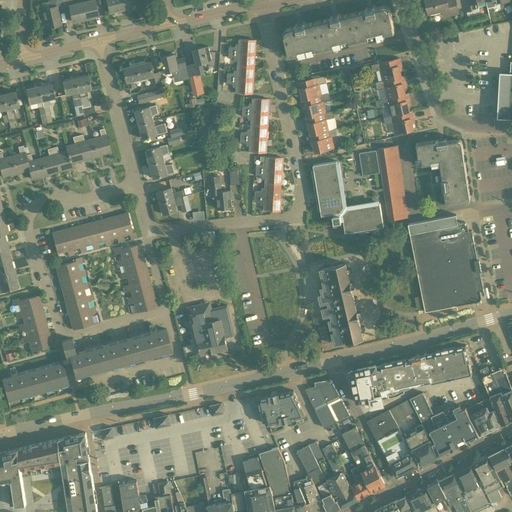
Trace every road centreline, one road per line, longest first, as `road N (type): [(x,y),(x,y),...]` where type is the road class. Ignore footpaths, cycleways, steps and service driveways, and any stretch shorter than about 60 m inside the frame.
road 1 (residential): [(146,231),(299,214),(301,183),(261,3)]
road 2 (secondary): [(0,434),(334,362)]
road 3 (residential): [(59,329),(29,214),(46,198),(78,200),(134,185)]
road 4 (residential): [(511,129),(468,126),(439,112),(399,0)]
road 5 (secondary): [(334,362),(511,314)]
road 6 (residential): [(134,185),(98,40)]
road 7 (residential): [(334,362),(396,488)]
road 8 (residential): [(101,380),(178,359),(165,309)]
road 9 (residential): [(396,488),(511,431)]
